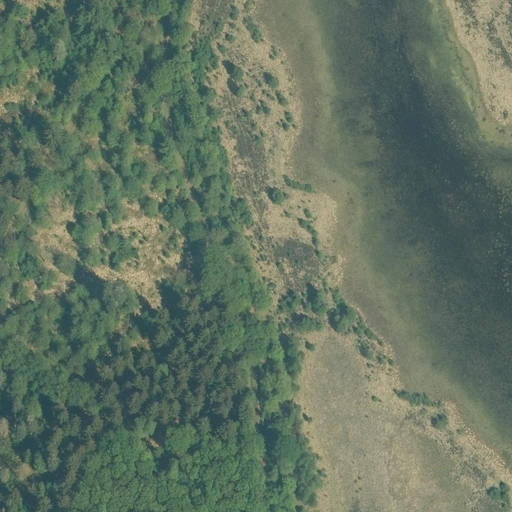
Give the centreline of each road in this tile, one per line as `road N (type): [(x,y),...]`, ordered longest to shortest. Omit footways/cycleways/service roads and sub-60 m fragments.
road 1 (track): [(262,511),(247,353),(168,131),(163,0)]
road 2 (track): [(0,262),(72,128),(162,18)]
